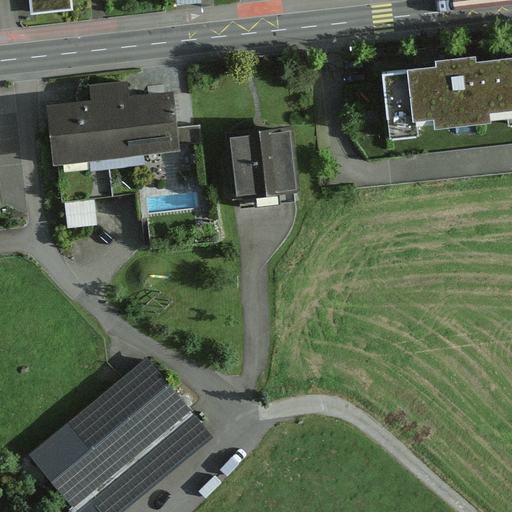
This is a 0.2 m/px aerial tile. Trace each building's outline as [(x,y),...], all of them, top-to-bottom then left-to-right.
[(34,0),(36,11),(77,7),(75,0),(34,0)] [(447,66),(388,70),(393,138),(421,135),(419,118),(445,116),(446,125),(500,121),(499,110),(511,108),(511,56),(485,59),(484,54),(446,57),(447,66)] [(137,79),(106,83),(108,99),(61,104),(70,198),(195,185),(186,89),(139,94),(137,79)] [(311,126),(252,133),(259,192),(318,185),(311,126)] [(116,511),(213,431),(147,352),(29,450),(80,511),(116,511)]
